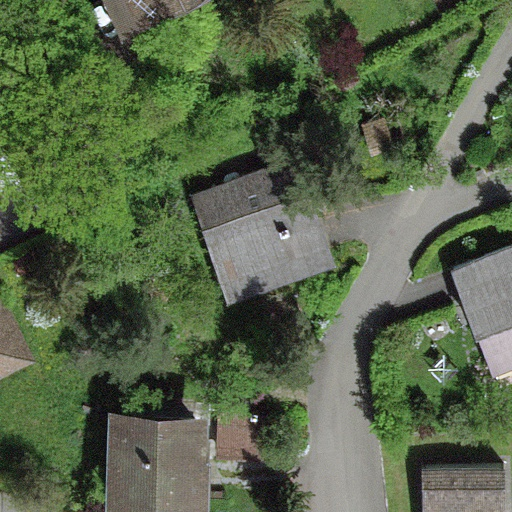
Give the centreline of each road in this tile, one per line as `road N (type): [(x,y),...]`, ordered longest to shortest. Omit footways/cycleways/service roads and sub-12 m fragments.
road 1 (residential): [(339,511),(340,370),(354,321),(429,211)]
road 2 (residential): [(511,41),(457,129),(429,211)]
